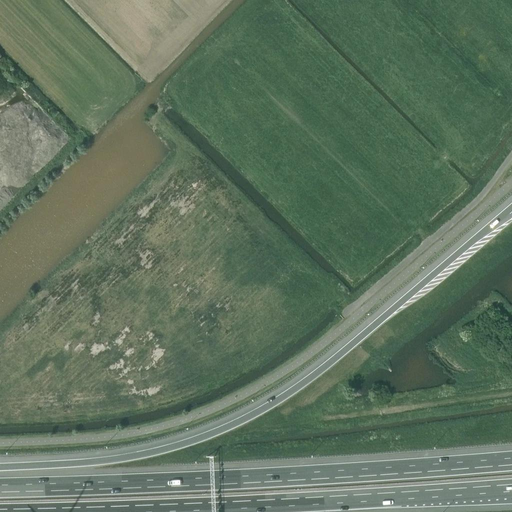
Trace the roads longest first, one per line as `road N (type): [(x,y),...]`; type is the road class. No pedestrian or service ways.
road 1 (motorway): [(511,208),(331,361),(235,423),(139,455),(0,467)]
road 2 (motorway): [(511,458),(0,484)]
road 3 (motorway): [(149,511),(511,490)]
